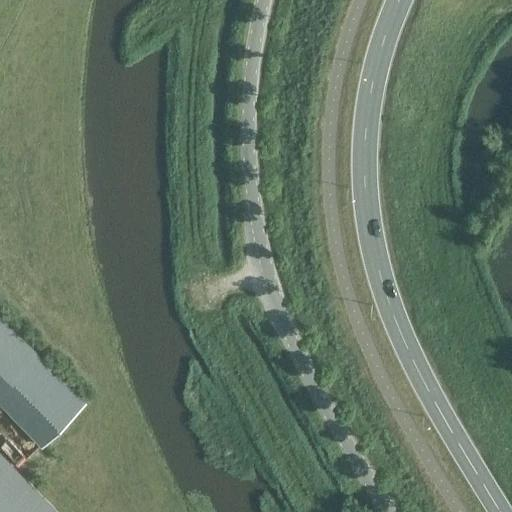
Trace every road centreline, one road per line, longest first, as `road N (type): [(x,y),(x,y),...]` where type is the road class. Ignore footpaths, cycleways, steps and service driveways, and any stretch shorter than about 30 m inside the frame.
road 1 (tertiary): [(499,511),(412,360),(378,270),(366,128),(371,82),(399,0)]
road 2 (track): [(207,0),(189,74),(200,294),(323,511)]
road 3 (unclassified): [(387,511),(298,355),(268,275),(248,129),(263,0)]
